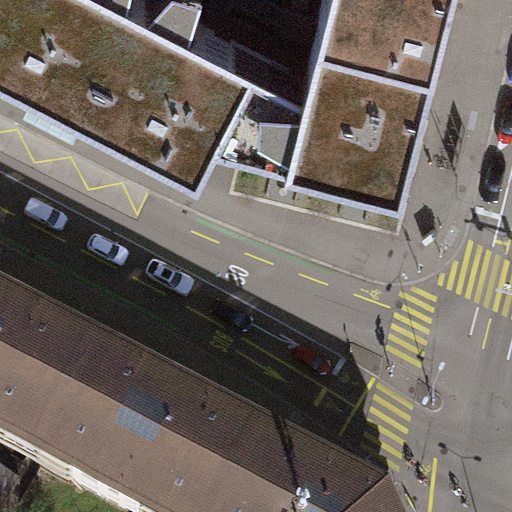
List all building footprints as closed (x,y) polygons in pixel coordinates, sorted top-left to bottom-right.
[(97,0),(0,0),(0,60),(82,102),(103,61),(74,46),(97,0)] [(255,49),(159,0),(97,0),(74,46),(103,61),(82,102),(198,163),(216,127),(236,131),(255,49)] [(236,131),(403,174),(447,0),(323,0),(305,74),(255,49),(236,131)] [(95,357),(0,308),(0,433),(43,456),(95,357)] [(229,511),(264,444),(95,357),(43,456),(74,472),(70,480),(130,511),(147,511),(149,510),(152,511),(229,511)] [(386,511),(384,506),(264,444),(229,511),(386,511)] [(0,511),(21,479),(0,465),(0,511)]
